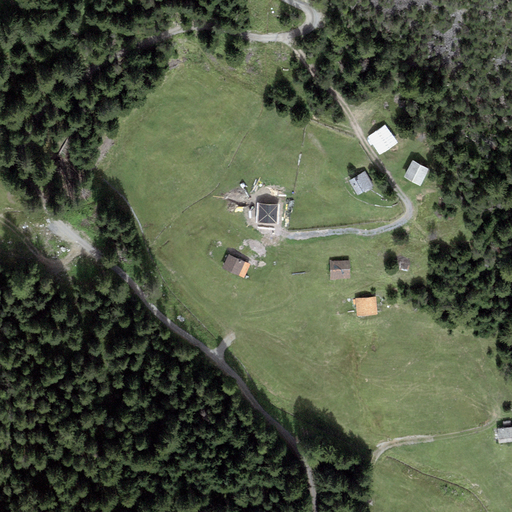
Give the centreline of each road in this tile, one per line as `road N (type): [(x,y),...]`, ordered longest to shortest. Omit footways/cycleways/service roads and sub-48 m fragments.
road 1 (track): [(300,0),(310,22),(301,29),(256,34),(224,20),(128,47),(39,114),(19,151),(19,170),(37,203),(215,359),(296,453),(312,511)]
road 2 (track): [(280,34),(349,109),(370,156),(405,203)]
road 3 (track): [(350,511),(368,463),(389,443),(476,430)]
